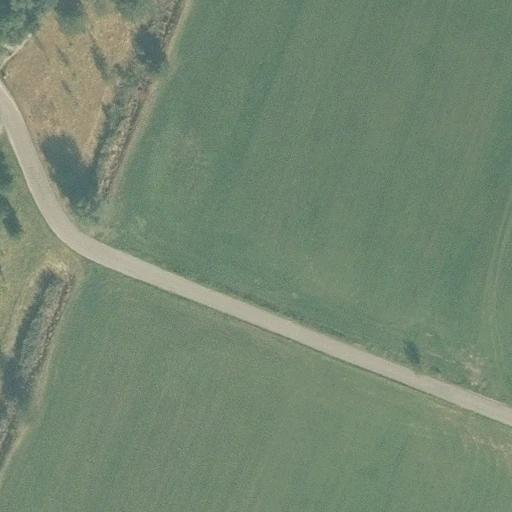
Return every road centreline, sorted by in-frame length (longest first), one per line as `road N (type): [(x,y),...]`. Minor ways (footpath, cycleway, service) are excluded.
road 1 (unclassified): [(335,349),(80,244),(46,204),(0,97)]
road 2 (residential): [(406,377),(511,117)]
road 3 (residential): [(278,0),(511,93)]
road 4 (residential): [(335,349),(276,511)]
